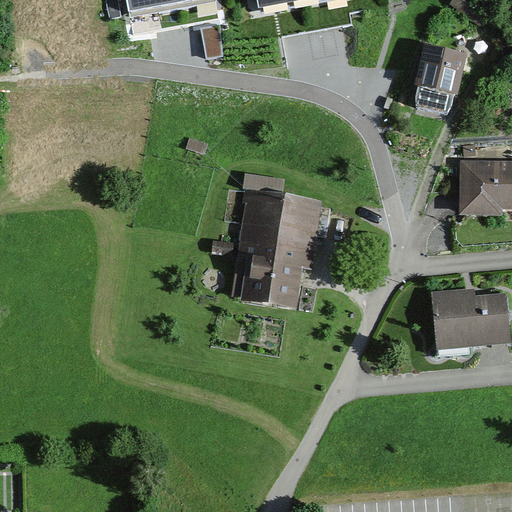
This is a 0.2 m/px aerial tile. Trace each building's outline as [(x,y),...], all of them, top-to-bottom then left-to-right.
[(134,0),(137,10),(190,0),(134,0)] [(266,0),(268,8),(311,0),(266,0)] [(489,11),(473,0),(456,0),(452,6),(479,25),(489,11)] [(465,59),(426,51),(418,90),(457,98),(465,59)] [(511,163),(465,164),(465,212),(511,211),(511,163)] [(312,270),(326,201),(235,183),(232,199),(250,203),(238,263),(251,265),(244,302),(289,311),(298,267),(312,270)] [(476,293),(434,296),(438,353),(510,347),(506,299),(476,301),(476,293)]
